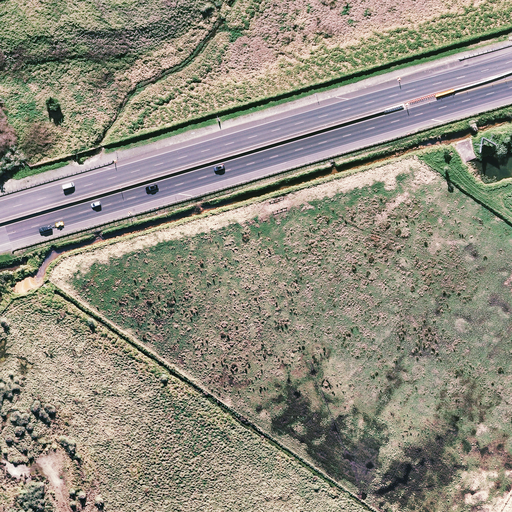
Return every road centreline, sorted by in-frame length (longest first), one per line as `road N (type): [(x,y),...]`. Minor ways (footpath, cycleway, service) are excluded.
road 1 (trunk): [(0,210),(511,56)]
road 2 (trunk): [(511,87),(0,237)]
